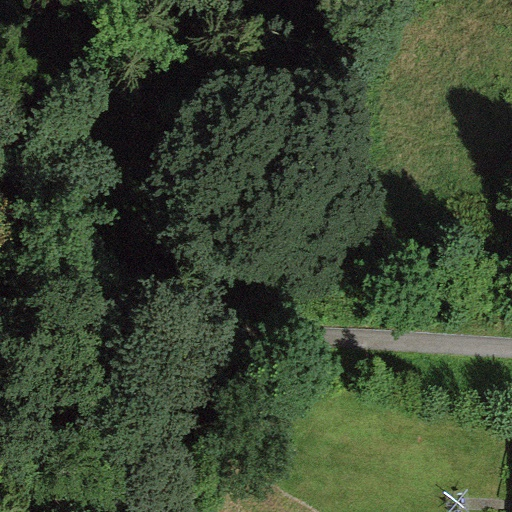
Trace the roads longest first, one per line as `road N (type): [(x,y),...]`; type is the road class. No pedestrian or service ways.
road 1 (residential): [(511,347),(220,332)]
road 2 (track): [(3,511),(41,493),(220,332)]
